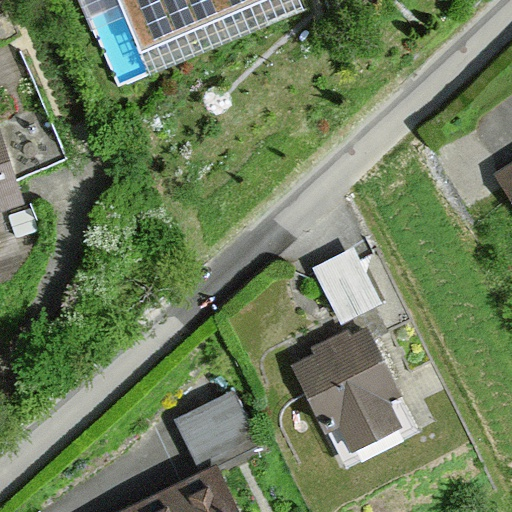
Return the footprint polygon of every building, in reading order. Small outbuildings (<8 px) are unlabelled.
[(288,0),(287,0),(120,0),(143,58),(288,0)] [(0,126),(0,210),(24,203),(0,126)] [(511,185),(485,200),(509,243),(511,243),(511,185)] [(315,265),(341,317),(382,296),(357,244),(315,265)] [(366,326),(284,365),(312,423),(325,416),(343,454),(398,428),(382,394),(395,388),(366,326)] [(233,393),(180,419),(207,474),(128,511),(238,511),(216,467),(259,446),(233,393)]
